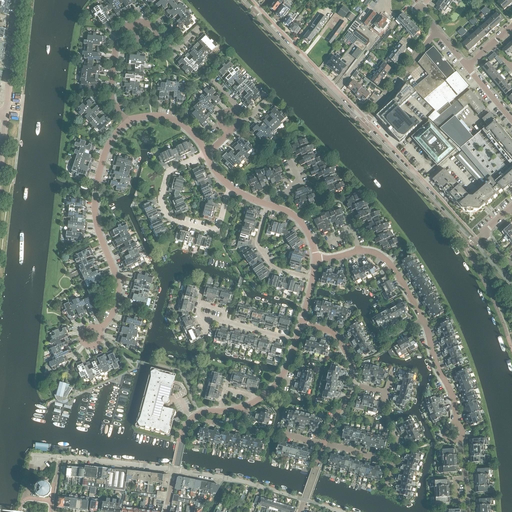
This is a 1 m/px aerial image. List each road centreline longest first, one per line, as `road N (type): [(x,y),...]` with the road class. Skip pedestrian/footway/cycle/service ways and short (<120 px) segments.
road 1 (residential): [(99,330),(120,293),(97,224),(96,189),(102,161),(128,121)]
road 2 (residential): [(511,285),(362,124)]
road 3 (residential): [(231,190),(213,231),(169,217),(161,197),(168,173),(206,152)]
road 4 (residential): [(362,124),(243,0)]
road 5 (residential): [(304,500),(175,470)]
road 6 (residential): [(362,124),(437,30)]
